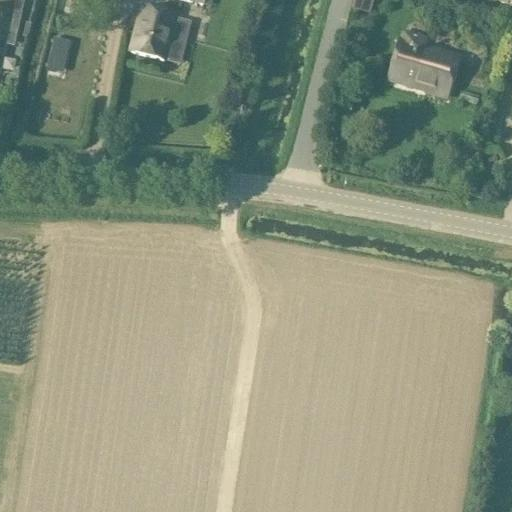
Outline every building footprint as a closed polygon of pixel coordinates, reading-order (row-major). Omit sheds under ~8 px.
[(373,16),(376,0),(354,0),(352,12),(373,16)] [(466,11),(454,8),(451,19),(463,22),(466,11)] [(175,20),(158,15),(141,11),(129,54),(164,63),(175,20)] [(0,71),(12,17),(0,14),(0,71)] [(403,36),(400,45),(399,45),(390,77),(411,83),(409,90),(446,101),(457,61),(422,51),(424,42),(403,36)] [(256,59),(259,49),(251,47),(249,57),(248,58),(256,60),(256,59)] [(484,159),(485,165),(497,163),(496,157),(484,159)]
